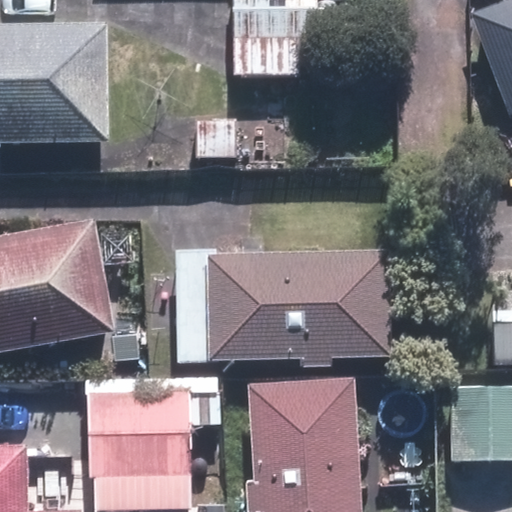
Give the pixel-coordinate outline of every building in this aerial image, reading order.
[(247,0),(245,73),(320,75),(321,0),(247,0)] [(461,30),(499,129),(511,123),(511,0),(493,0),(500,15),(461,30)] [(0,35),(0,151),(96,151),(96,35),(0,35)] [(0,246),(0,360),(104,341),(84,232),(0,246)] [(376,262),(199,266),(201,368),(378,364),(376,262)] [(103,510),(205,511),(206,425),(235,425),(235,378),(104,377),(103,510)] [(511,388),(460,389),(461,459),(511,458),(511,388)] [(349,511),(341,390),(240,397),(247,511),(349,511)] [(0,511),(16,511),(16,456),(0,456),(0,511)]
